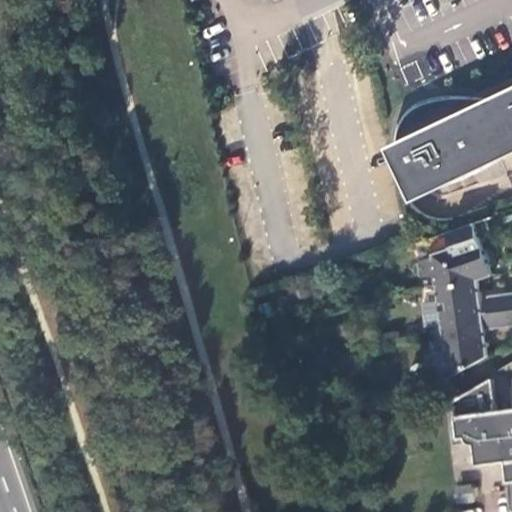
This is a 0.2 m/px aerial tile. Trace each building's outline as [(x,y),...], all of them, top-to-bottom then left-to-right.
[(423,187),(430,188),(436,187),(441,186),(460,179),(486,167),(511,150),(511,89),(503,93),(503,99),(490,99),(490,97),(464,96),(447,95),(436,96),(426,98),(414,103),(407,109),(399,118),(397,123),(395,133),(395,139),(395,147),(397,161),(402,175),(406,180),(413,185),(423,187)] [(441,285),(482,279),(480,271),(494,267),(485,238),(494,236),(490,220),(453,232),(457,247),(437,253),(438,257),(421,262),(425,287),(441,285)] [(482,279),(497,274),(494,267),(480,271),(482,279)] [(486,313),(482,279),(441,285),(443,300),(447,325),(486,320),(486,313)] [(493,312),(511,308),(511,293),(491,296),(493,312)] [(443,300),(427,302),(431,328),(447,325),(443,300)] [(450,350),(438,351),(442,383),(491,355),(489,328),(511,325),(511,311),(511,310),(511,308),(493,312),(486,313),(486,320),(447,325),(450,350)] [(511,409),(502,411),(498,379),(460,401),(462,416),(464,437),(471,436),(471,439),(472,441),(475,443),(480,442),(482,464),(510,460),(511,475),(511,409)]
